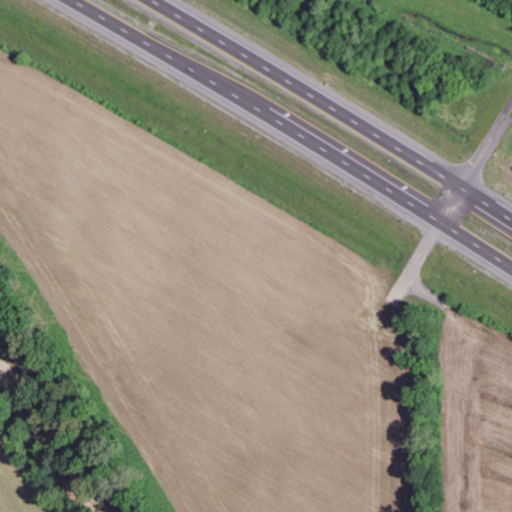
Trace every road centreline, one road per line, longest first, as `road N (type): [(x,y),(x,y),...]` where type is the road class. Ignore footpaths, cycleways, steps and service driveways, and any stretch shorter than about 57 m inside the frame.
road 1 (trunk): [(80,0),(511,267)]
road 2 (trunk): [(511,223),(152,0)]
road 3 (tertiary): [(511,117),(439,220)]
